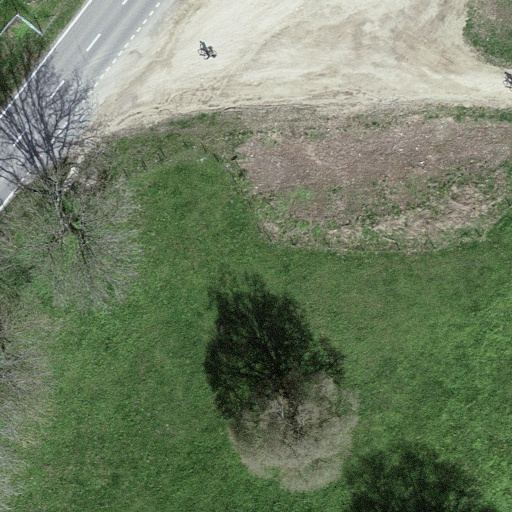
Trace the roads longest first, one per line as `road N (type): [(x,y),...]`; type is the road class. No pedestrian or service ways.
road 1 (tertiary): [(134,0),(0,167)]
road 2 (track): [(345,0),(368,48),(511,84)]
